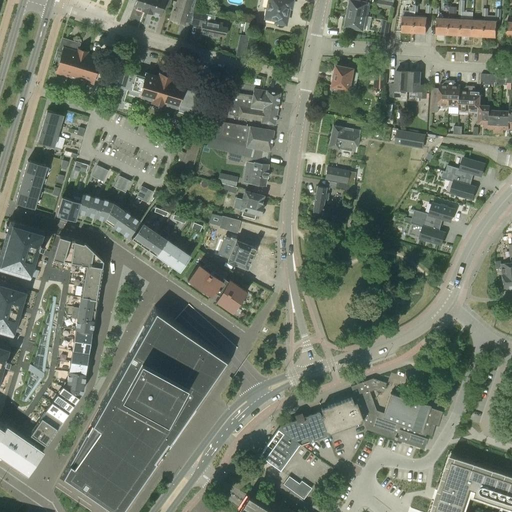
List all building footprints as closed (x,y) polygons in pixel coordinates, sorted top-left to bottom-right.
[(147,12),(151,0),(136,0),(134,8),(147,12)] [(164,0),(151,0),(147,12),(160,16),(164,0)] [(172,20),(183,24),(188,9),(189,6),(193,7),(195,0),(185,0),(185,2),(184,2),(180,6),(176,5),(172,20)] [(267,0),(263,18),(275,21),(274,23),(274,24),(275,25),(276,27),(277,27),(279,28),(281,28),(282,27),(283,26),(284,25),(289,0),(267,0)] [(351,0),(350,0),(348,13),(367,17),(370,4),(351,0)] [(393,10),(394,2),(393,2),(388,1),(381,0),(377,0),(377,7),(393,10)] [(221,26),(221,23),(214,22),(215,16),(207,14),(194,12),(191,23),(202,26),(200,35),(218,39),(219,35),(224,36),(226,27),(221,26)] [(365,30),(367,17),(348,13),(345,26),(365,30)] [(402,32),(414,33),(415,18),(403,17),(403,18),(401,18),(401,22),(402,22),(402,32)] [(427,19),(415,18),(414,33),(426,33),(427,19)] [(436,34),(448,35),(449,19),(437,19),(436,34)] [(461,20),(449,19),(448,35),(460,35),(461,20)] [(380,36),(388,38),(391,21),(381,20),(380,25),(382,26),(380,36)] [(460,35),(472,36),(473,21),(461,20),(460,35)] [(472,36),(484,36),(485,21),(473,21),(472,36)] [(497,22),(485,21),(484,36),(496,37),(497,22)] [(252,24),(245,23),(243,32),(245,32),(245,36),(249,37),(252,24)] [(77,49),(79,44),(62,38),(59,48),(58,48),(55,56),(61,58),(56,72),(92,83),(99,59),(87,55),(88,52),(77,49)] [(350,90),(356,91),(358,82),(359,72),(354,71),(354,69),(337,65),(332,87),(334,87),(332,93),(341,95),(342,89),(350,90)] [(111,103),(122,106),(123,102),(137,106),(140,95),(152,99),(151,101),(164,105),(164,102),(176,106),(173,116),(192,122),(197,108),(194,107),(197,94),(181,89),(183,85),(171,81),(172,78),(159,74),(158,77),(146,73),(145,78),(121,71),(111,103)] [(401,97),(401,91),(407,91),(408,72),(396,71),(395,83),(388,83),(388,96),(401,97)] [(408,72),(407,91),(418,91),(418,98),(425,98),(426,85),(419,85),(420,72),(408,72)] [(374,88),(387,89),(387,73),(374,73),(374,76),(370,76),(369,82),(374,83),(374,88)] [(439,106),(449,107),(450,82),(446,82),(446,84),(444,85),(440,85),(439,89),(434,89),(433,113),(438,113),(439,111),(439,106)] [(455,82),(450,82),(449,107),(459,107),(460,91),(460,86),(456,86),(454,84),(455,82)] [(460,91),(459,107),(459,112),(469,112),(470,87),(466,86),(466,89),(464,91),(460,91)] [(475,87),(470,87),(469,112),(469,115),(473,115),(473,112),(479,113),(480,101),(480,92),(476,91),(475,90),(475,87)] [(253,95),(219,90),(216,99),(233,102),(277,110),(280,93),(254,88),(253,95)] [(261,122),(275,125),(277,110),(233,102),(216,99),(213,111),(231,114),(231,115),(261,121),(261,122)] [(485,101),(480,101),(479,113),(479,124),(484,124),(484,129),(489,129),(490,111),(490,106),(484,106),(485,101)] [(506,111),(500,111),(499,134),(503,134),(503,130),(509,130),(510,108),(506,108),(506,111)] [(47,110),(43,121),(60,126),(63,115),(47,110)] [(500,111),(490,111),(489,129),(494,129),(494,134),(499,134),(500,111)] [(43,121),(40,131),(57,136),(60,126),(43,121)] [(207,147),(250,158),(252,148),(271,151),(274,130),(219,122),(219,124),(213,122),(207,147)] [(359,131),(333,125),(329,147),(356,152),(359,131)] [(195,140),(207,142),(211,128),(205,126),(203,135),(197,133),(195,140)] [(57,136),(40,131),(37,142),(54,147),(57,136)] [(423,148),(425,136),(397,131),(395,143),(423,148)] [(183,164),(194,167),(201,142),(189,139),(183,164)] [(447,165),(445,171),(445,172),(472,180),(474,173),(481,176),(485,164),(469,160),(463,158),(460,169),(447,165)] [(24,171),(21,181),(40,187),(46,165),(28,160),(24,171)] [(80,167),(82,163),(76,161),(73,169),(79,171),(80,167)] [(245,176),(252,177),(251,183),(265,185),(268,165),(246,162),(245,176)] [(102,168),(97,165),(91,176),(97,179),(102,168)] [(349,170),(327,166),(325,178),(347,182),(349,170)] [(102,168),(97,179),(103,181),(108,170),(102,168)] [(445,172),(445,171),(443,171),(441,178),(454,182),(450,193),(458,195),(458,197),(465,199),(465,197),(472,199),(476,187),(470,186),(472,180),(445,172)] [(119,175),(114,187),(120,189),(125,178),(119,175)] [(125,178),(120,189),(125,192),(131,181),(125,178)] [(40,187),(21,181),(15,202),(34,208),(40,187)] [(350,185),(336,183),(335,189),(349,191),(350,185)] [(235,193),(237,187),(224,184),(223,190),(235,193)] [(142,200),(147,189),(141,186),(136,197),(142,200)] [(328,216),(329,208),(326,207),(328,188),(317,186),(313,211),(322,213),(321,215),(328,216)] [(153,191),(147,189),(142,200),(148,203),(153,191)] [(236,207),(243,210),(242,215),(254,219),(255,213),(259,214),(264,196),(244,191),(242,198),(239,197),(236,207)] [(82,193),(80,201),(80,202),(77,212),(78,212),(86,214),(91,196),(82,193)] [(66,217),(71,199),(61,196),(56,214),(66,217)] [(91,196),(86,214),(95,217),(101,199),(91,196)] [(71,199),(66,217),(75,220),(78,212),(77,212),(80,202),(80,201),(71,199)] [(101,199),(95,217),(104,220),(113,202),(101,199)] [(113,202),(104,220),(113,225),(123,209),(113,202)] [(414,210),(412,217),(441,225),(443,219),(451,221),(454,210),(447,208),(447,206),(441,204),(440,206),(432,203),(429,214),(414,210)] [(123,209),(113,225),(120,231),(131,215),(123,209)] [(0,458),(19,472),(20,472),(24,475),(26,472),(28,473),(43,450),(42,449),(82,391),(101,272),(106,273),(153,305),(173,322),(174,320),(175,320),(189,304),(168,285),(114,247),(105,245),(106,241),(15,214),(13,221),(10,220),(8,224),(6,224),(4,230),(6,231),(2,247),(0,246),(0,458)] [(131,215),(120,231),(129,236),(131,234),(140,221),(131,215)] [(223,216),(219,228),(237,233),(240,221),(223,216)] [(441,225),(412,217),(410,223),(423,227),(420,238),(428,240),(427,242),(434,244),(434,242),(441,244),(445,233),(439,231),(441,225)] [(140,244),(150,228),(142,222),(131,238),(140,244)] [(150,228),(140,244),(147,249),(158,233),(150,228)] [(158,233),(147,249),(155,255),(166,239),(158,233)] [(227,234),(221,249),(220,253),(229,257),(228,261),(229,261),(229,262),(236,265),(236,264),(247,269),(256,248),(236,240),(235,241),(233,241),(234,238),(242,242),(243,239),(232,235),(232,236),(227,234)] [(166,239),(155,255),(163,260),(174,244),(166,239)] [(182,250),(174,244),(163,260),(171,266),(182,250)] [(182,250),(171,266),(179,271),(190,255),(182,250)] [(215,269),(218,265),(200,253),(198,256),(215,269)] [(502,272),(504,289),(511,288),(511,275),(511,263),(502,264),(501,261),(495,261),(496,269),(502,268),(502,272)] [(233,311),(246,291),(247,291),(229,278),(228,279),(227,280),(204,264),(202,266),(199,264),(198,263),(187,279),(188,280),(211,296),(212,296),(214,293),(218,296),(216,300),(215,301),(232,312),(233,311)] [(231,359),(174,320),(175,320),(154,305),(98,408),(59,479),(105,510),(107,511),(125,511),(146,483),(196,412),(215,383),(214,383),(221,374),(226,367),(231,359)] [(356,402),(363,421),(366,430),(387,436),(424,449),(427,438),(424,437),(426,434),(431,435),(435,424),(438,425),(442,411),(430,407),(430,405),(420,402),(419,403),(390,393),(383,413),(376,411),(369,391),(374,390),(383,393),(386,383),(372,378),(350,386),(356,402)] [(322,414),(320,415),(326,434),(363,421),(356,402),(353,403),(351,397),(327,406),(328,410),(322,408),(320,408),(322,414)] [(301,412),(294,415),(296,420),(287,424),(287,425),(278,429),(299,444),(301,445),(327,436),(326,434),(320,415),(319,412),(303,418),(301,412)] [(270,439),(259,455),(270,463),(280,470),(284,465),(288,468),(296,458),(291,454),(299,444),(278,429),(270,439)] [(439,503),(435,511),(511,511),(511,479),(453,460),(442,492),(440,498),(439,503)] [(288,476),(282,484),(293,491),(304,499),(312,488),(301,480),(299,483),(288,476)] [(239,509),(237,511),(273,511),(247,496),(243,502),(239,509)]
